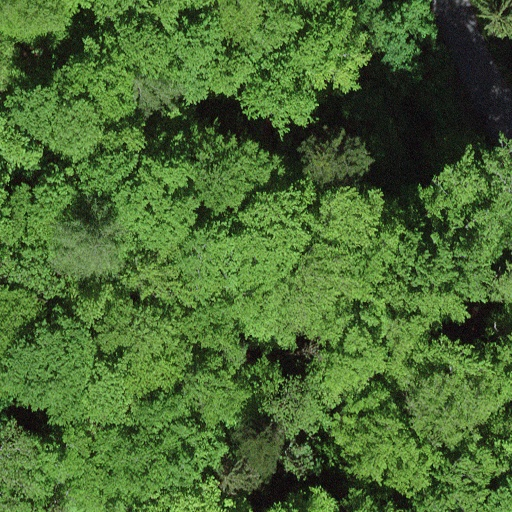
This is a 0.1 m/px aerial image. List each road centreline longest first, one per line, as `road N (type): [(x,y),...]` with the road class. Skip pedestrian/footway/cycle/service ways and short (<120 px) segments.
road 1 (track): [(83,511),(97,432),(78,311),(0,105)]
road 2 (unclassified): [(448,0),(511,129)]
